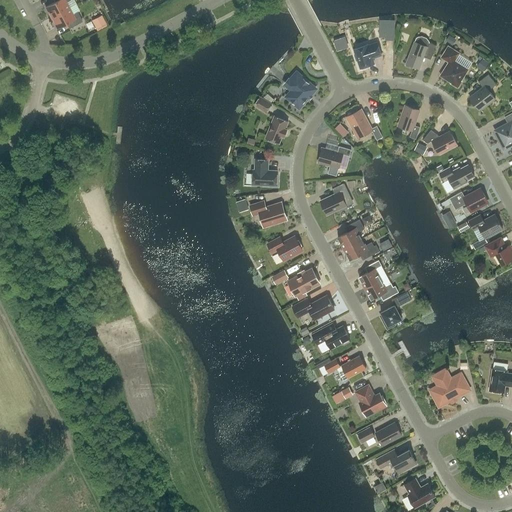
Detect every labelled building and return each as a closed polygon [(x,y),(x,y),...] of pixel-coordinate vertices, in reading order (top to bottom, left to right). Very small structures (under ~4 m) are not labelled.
[(51,18),(69,8),(66,3),(71,0),(70,0),(53,0),(55,2),(45,7),(51,18)] [(82,22),(77,12),(72,15),(69,8),(51,18),(57,29),(66,24),(69,29),(82,22)] [(107,24),(102,15),(92,21),(96,30),(107,24)] [(395,24),(386,24),(385,39),(394,40),(395,24)] [(431,60),(436,46),(429,43),(429,41),(427,38),(422,37),(419,37),(416,38),(415,42),(406,64),(420,69),(424,57),(431,60)] [(382,55),(378,42),(368,46),(368,45),(354,49),(361,69),(374,64),(372,58),(382,55)] [(458,88),(462,81),(461,81),(468,70),(455,61),(459,53),(448,46),(442,57),(449,62),(441,76),(451,83),(451,84),(458,88)] [(483,59),(480,66),(487,69),(490,62),(483,59)] [(310,82),(305,78),(304,79),(297,73),(296,74),(295,73),(289,79),(290,80),(289,81),(293,84),(293,90),(287,97),(291,101),(290,102),(294,105),(295,104),(299,108),(303,103),(304,104),(308,99),(307,98),(316,89),(309,83),(310,82)] [(481,110),(495,99),(490,92),(491,89),(496,85),(489,74),(479,82),(483,88),(470,98),(477,108),(479,108),(481,110)] [(271,103),(261,97),(260,96),(254,105),(268,114),(273,104),(271,103)] [(414,126),(419,112),(419,111),(405,106),(398,126),(412,131),(410,137),(416,139),(420,127),(414,126)] [(372,129),(363,112),(361,110),(347,117),(358,138),(372,131),(377,140),(383,137),(377,126),(372,129)] [(511,113),(505,117),(508,124),(495,131),(502,142),(500,143),(504,150),(511,146),(511,145),(511,144),(511,113)] [(266,138),(279,144),(282,136),(284,137),(287,130),(285,129),(288,122),(275,116),(266,138)] [(439,155),(457,145),(450,131),(440,137),(431,130),(423,140),(428,143),(432,141),(439,155)] [(420,141),(416,149),(425,154),(429,146),(420,141)] [(322,148),(318,163),(339,168),(343,154),(350,156),(351,150),(339,147),(338,152),(322,148)] [(253,170),(252,185),(270,186),(271,187),(274,187),(275,186),(277,186),(278,171),(268,170),(268,160),(255,159),(255,170),(253,170)] [(475,176),(468,165),(453,173),(450,167),(439,173),(444,182),(449,179),(454,189),(468,182),(467,180),(475,176)] [(327,215),(346,206),(340,193),(346,190),(344,184),(332,189),(335,195),(321,201),(327,215)] [(487,199),(481,189),(465,197),(462,192),(450,199),(456,210),(465,205),(468,206),(471,212),(487,203),(486,201),(487,199)] [(260,214),(264,227),(284,220),(279,204),(266,208),(264,201),(250,206),(253,216),(260,214)] [(450,228),(459,223),(452,210),(443,214),(450,228)] [(479,228),(485,239),(503,229),(495,214),(483,221),(480,215),(469,221),(474,231),(479,228)] [(344,249),(362,239),(358,232),(365,229),(360,220),(348,226),(350,231),(338,238),(344,249)] [(469,228),(467,222),(458,227),(460,233),(469,228)] [(284,260),(302,251),(295,237),(282,243),(280,238),(268,244),(273,252),(279,249),(284,260)] [(496,254),(502,265),(511,259),(511,248),(510,246),(506,248),(501,238),(486,246),(491,257),(496,254)] [(344,249),(350,260),(362,253),(365,259),(380,252),(376,245),(374,247),(372,243),(366,246),(362,239),(344,249)] [(365,289),(381,280),(375,269),(382,266),(379,260),(368,266),(371,271),(359,277),(365,289)] [(298,300),(307,296),(305,291),(320,283),(312,269),(285,284),(293,297),(296,296),(298,300)] [(277,285),(289,278),(285,271),(273,278),(277,285)] [(381,280),(365,289),(371,300),(382,294),(386,299),(399,292),(396,286),(393,287),(391,283),(385,287),(381,280)] [(396,308),(412,300),(408,291),(392,300),(395,305),(381,313),(382,315),(380,316),(387,330),(395,325),(394,323),(402,319),(396,308)] [(310,311),(315,320),(335,310),(327,296),(311,304),(307,299),(292,307),(298,318),(310,311)] [(336,330),(333,323),(312,335),(318,345),(326,340),(331,349),(350,339),(343,326),(336,330)] [(307,327),(300,330),(303,336),(310,333),(307,327)] [(344,370),(339,373),(343,381),(348,379),(351,384),(365,377),(362,371),(366,369),(359,356),(342,366),(344,370)] [(336,359),(324,365),(325,366),(328,373),(329,373),(337,369),(340,367),(336,359)] [(493,369),(489,391),(505,393),(506,386),(511,386),(511,373),(508,373),(508,371),(493,369)] [(431,390),(439,406),(470,390),(462,376),(454,381),(453,378),(451,380),(446,370),(434,377),(439,386),(431,390)] [(386,406),(380,394),(374,397),(371,393),(372,393),(368,386),(356,392),(362,402),(360,403),(367,416),(386,406)] [(346,400),(353,396),(349,388),(342,392),(346,400)] [(383,446),(402,435),(395,423),(376,433),(383,446)] [(363,443),(375,437),(370,428),(358,434),(363,443)] [(408,467),(409,469),(416,465),(412,457),(413,456),(410,450),(398,456),(395,450),(376,460),(382,470),(393,463),(398,472),(408,467)] [(435,497),(428,484),(421,488),(416,478),(404,485),(409,494),(408,495),(415,508),(435,497)]
